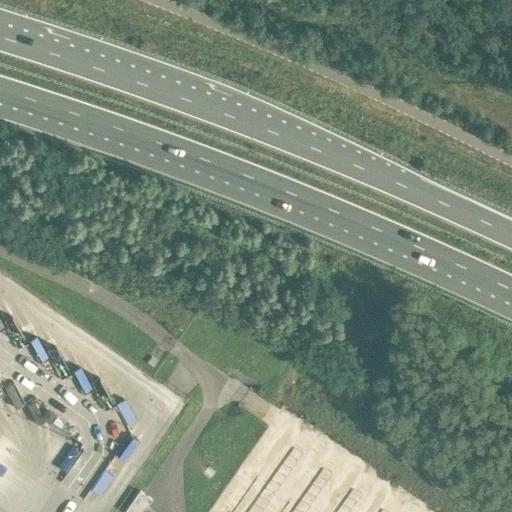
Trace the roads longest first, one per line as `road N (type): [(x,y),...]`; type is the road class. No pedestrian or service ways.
road 1 (trunk): [(0,91),(215,166),(511,293)]
road 2 (trunk): [(511,236),(255,125),(0,36)]
